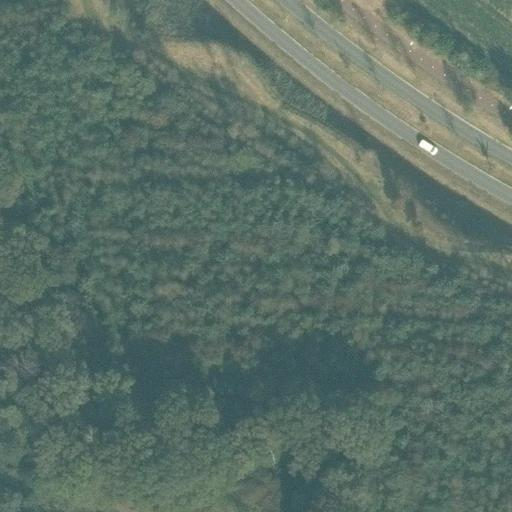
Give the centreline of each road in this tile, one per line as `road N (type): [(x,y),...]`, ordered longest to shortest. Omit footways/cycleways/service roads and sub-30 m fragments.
road 1 (secondary): [(236,0),(371,106),(511,194)]
road 2 (secondary): [(511,158),(357,59),(284,0)]
